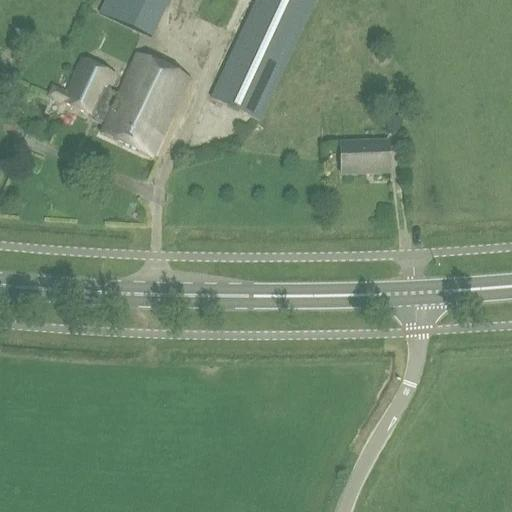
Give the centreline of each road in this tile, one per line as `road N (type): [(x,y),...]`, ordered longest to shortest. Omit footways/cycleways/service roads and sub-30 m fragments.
road 1 (secondary): [(413,294),(207,296),(0,285)]
road 2 (unclassified): [(343,511),(413,366),(413,294)]
